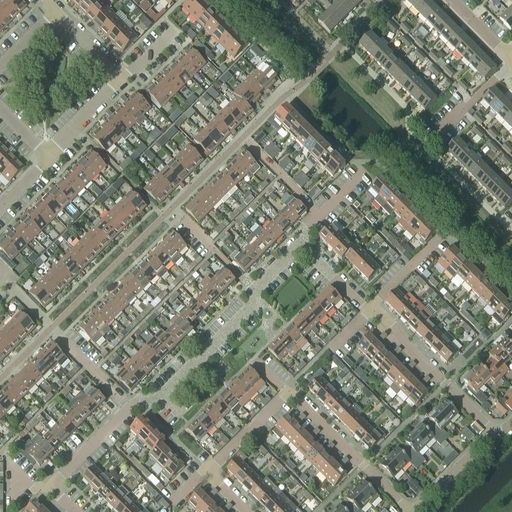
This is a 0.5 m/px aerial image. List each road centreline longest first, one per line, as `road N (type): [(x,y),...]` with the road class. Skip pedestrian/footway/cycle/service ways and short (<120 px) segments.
road 1 (residential): [(246,511),(207,472),(288,395),(412,511)]
road 2 (residential): [(493,432),(382,315),(366,309)]
road 3 (residential): [(129,407),(162,395),(256,294)]
road 4 (residential): [(76,511),(51,486),(129,407)]
road 5 (residential): [(256,294),(170,209)]
